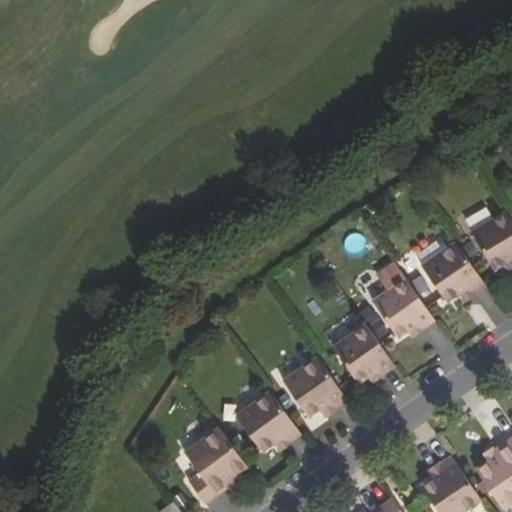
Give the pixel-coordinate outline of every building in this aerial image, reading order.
[(497,270),(507,264),(511,261),(511,217),(509,212),(475,233),(497,270)] [(451,303),(463,295),(473,288),(477,294),(489,285),(460,243),(425,267),(451,303)] [(399,337),(412,329),(419,324),(422,329),(437,319),(409,278),(376,303),(399,337)] [(473,288),(463,295),(468,302),(478,295),(477,294),(473,288)] [(361,384),(372,376),(379,371),(383,376),(398,366),(369,324),(336,348),(361,384)] [(424,331),(422,329),(419,324),(412,329),(417,336),(424,331)] [(311,417),(323,409),(333,402),(338,408),(350,399),(319,356),(285,381),(311,417)] [(384,378),(383,376),(379,371),(372,376),(378,383),(384,378)] [(264,453),(276,445),(287,438),(291,443),(303,434),(272,392),(238,417),(264,453)] [(333,402),(323,409),(329,417),(339,410),(338,408),(333,402)] [(208,504),(232,486),(229,482),(238,476),(249,467),(221,429),(187,454),(203,474),(191,482),(208,504)] [(287,438),(276,445),(282,453),(292,445),(291,443),(287,438)] [(511,439),(496,450),(500,456),(491,462),(479,470),(506,510),(511,505),(511,439)] [(491,462),(500,456),(496,450),(494,448),(486,454),(491,462)] [(451,455),(439,463),(445,470),(434,477),(423,486),(440,511),(462,511),(482,499),(451,455)] [(428,469),(434,477),(445,470),(439,463),(438,461),(428,469)] [(242,481),(238,476),(229,482),(232,486),(233,487),(242,481)] [(403,511),(393,498),(373,511),(403,511)] [(166,506),(160,511),(161,511),(184,511),(175,499),(166,506)]
